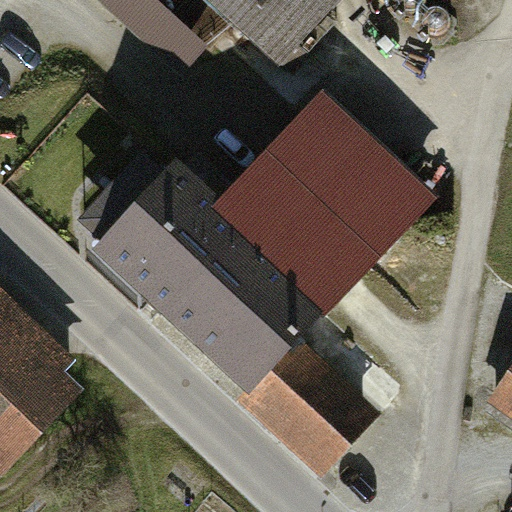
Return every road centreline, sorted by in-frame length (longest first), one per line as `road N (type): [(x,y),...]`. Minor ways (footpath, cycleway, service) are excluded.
road 1 (track): [(442,511),(495,106),(511,52)]
road 2 (tertiary): [(302,511),(0,226)]
